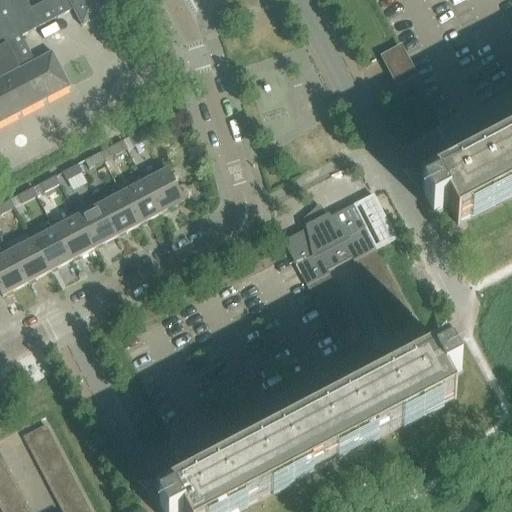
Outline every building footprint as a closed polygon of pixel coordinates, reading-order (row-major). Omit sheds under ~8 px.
[(0,0),(0,124),(70,89),(51,54),(35,63),(22,39),(75,12),(83,28),(109,15),(116,12),(114,8),(109,0),(0,0)] [(112,23),(113,23),(131,59),(143,52),(125,17),(112,23)] [(397,88),(416,78),(401,49),(382,59),(397,88)] [(511,128),(453,159),(440,166),(424,175),(430,187),(421,191),(424,198),(433,217),(448,209),(458,227),(460,226),(460,225),(511,197),(511,128)] [(144,132),(129,140),(133,147),(148,140),(144,132)] [(121,144),(106,152),(110,160),(125,152),(121,144)] [(99,156),(84,163),(88,171),(103,164),(99,156)] [(76,167),(61,175),(65,183),(80,175),(76,167)] [(145,185),(161,216),(184,204),(167,173),(145,185)] [(54,179),(39,187),(43,194),(57,187),(54,179)] [(161,216),(145,185),(122,197),(138,228),(161,216)] [(32,190),(18,198),(22,205),(36,197),(32,190)] [(138,228),(122,197),(99,209),(116,240),(138,228)] [(301,235),(284,244),(284,245),(289,255),(290,256),(295,266),(300,275),(304,283),(307,288),(329,277),(328,273),(352,261),(354,264),(376,252),(377,252),(397,242),(374,197),(373,198),(353,208),(336,217),(332,219),(331,220),(327,221),(319,212),(308,223),(309,231),(306,233),(304,233),(301,235)] [(10,202),(0,207),(0,216),(14,209),(10,202)] [(116,240),(99,209),(77,220),(93,252),(116,240)] [(93,252),(77,220),(54,232),(70,264),(93,252)] [(70,264),(54,232),(31,244),(48,276),(70,264)] [(48,276),(31,244),(8,256),(25,287),(48,276)] [(376,252),(354,264),(360,275),(382,263),(377,252),(376,252)] [(0,260),(0,293),(3,299),(25,287),(8,256),(0,260)] [(382,263),(360,275),(365,286),(388,274),(383,264),(382,263)] [(388,274),(365,286),(371,296),(393,284),(388,274)] [(329,277),(307,288),(309,292),(313,299),(335,288),(329,277)] [(393,284),(371,296),(377,307),(399,295),(393,284)] [(335,288),(313,299),(313,301),(318,309),(318,310),(341,298),(335,288)] [(399,295),(377,307),(382,318),(405,306),(399,295)] [(341,298),(318,310),(322,318),(324,321),(346,309),(341,298)] [(405,306),(382,318),(388,328),(410,317),(405,306)] [(346,309),(324,321),(327,327),(329,332),(352,320),(346,309)] [(352,320),(329,332),(331,335),(335,342),(358,331),(352,320)] [(358,331),(335,342),(336,344),(341,353),(362,342),(363,341),(358,331)] [(242,511),(454,401),(454,402),(456,401),(447,383),(462,375),(452,357),(451,357),(448,350),(439,355),(433,343),(416,352),(176,477),(159,486),(165,498),(157,502),(160,509),(160,511),(242,511)] [(29,450),(51,438),(46,427),(23,439),(29,450)] [(51,438),(29,450),(35,461),(57,449),(51,438)] [(57,449),(35,461),(40,472),(63,460),(57,449)] [(63,460),(40,472),(46,482),(68,471),(63,460)] [(4,463),(0,465),(0,478),(10,474),(4,463)] [(68,471),(46,482),(51,493),(74,481),(68,471)] [(10,474),(0,478),(0,492),(15,484),(10,474)] [(74,481),(51,493),(57,504),(79,492),(74,481)] [(0,506),(3,505),(21,495),(15,484),(0,492),(0,506)] [(79,492),(57,504),(61,511),(67,511),(85,503),(79,492)] [(0,506),(0,510),(1,511),(15,511),(26,506),(26,505),(21,495),(3,505),(0,506)] [(67,511),(89,511),(85,503),(67,511)]
